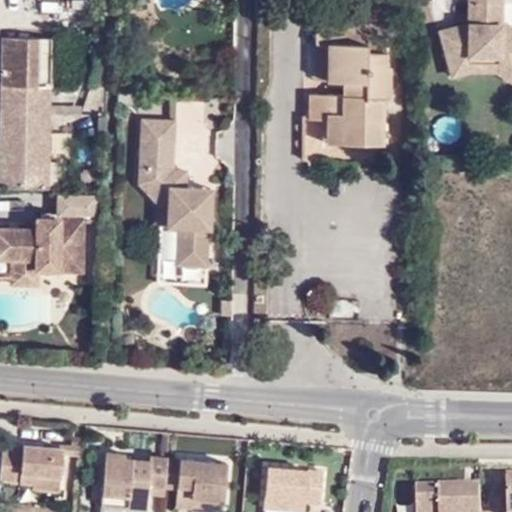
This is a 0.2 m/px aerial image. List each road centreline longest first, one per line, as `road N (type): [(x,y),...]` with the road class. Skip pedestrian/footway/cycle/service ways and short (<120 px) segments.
road 1 (residential): [(244,396),(245,0)]
road 2 (unclassified): [(0,385),(244,396)]
road 3 (residential): [(388,406),(511,409)]
